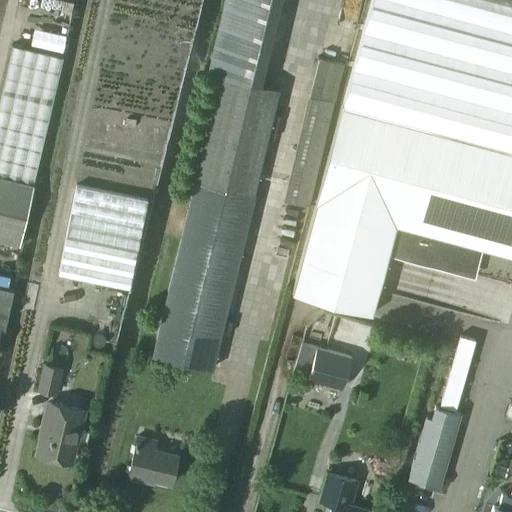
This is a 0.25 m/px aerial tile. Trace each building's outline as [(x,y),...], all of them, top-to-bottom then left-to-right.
[(210,368),(278,89),(279,87),(262,83),(281,0),(225,0),(216,41),(209,70),(221,73),(152,354),(210,368)] [(511,0),(370,0),(341,108),(511,153),(511,0)] [(0,238),(18,243),(32,183),(63,59),(12,47),(0,96),(0,238)] [(284,200),(308,206),(332,102),(343,63),(318,57),(309,96),(284,200)] [(511,255),(511,153),(341,108),(292,292),(372,313),(388,252),(474,276),(482,247),(511,255)] [(126,118),(125,126),(135,127),(136,120),(126,118)] [(146,201),(76,184),(55,272),(125,289),(146,201)] [(0,330),(4,331),(14,290),(0,286),(0,330)] [(53,336),(90,343),(92,331),(56,323),(53,336)] [(43,355),(62,359),(66,339),(47,335),(43,355)] [(307,378),(343,387),(351,354),(300,341),(292,373),(308,377),(307,378)] [(39,387),(54,391),(60,367),(45,363),(39,387)] [(38,452),(69,460),(81,408),(51,400),(38,452)] [(426,415),(408,476),(438,484),(459,412),(434,405),(431,416),(426,415)] [(127,474),(143,478),(144,475),(170,481),(177,452),(154,446),(156,438),(137,433),(127,474)] [(319,497),(331,501),(327,511),(373,511),(375,510),(349,501),(356,478),(327,469),(319,497)] [(493,506),(490,511),(511,511),(511,496),(501,493),(498,507),(493,506)]
